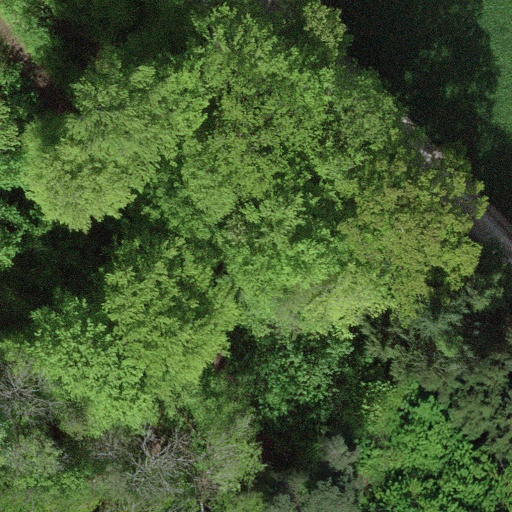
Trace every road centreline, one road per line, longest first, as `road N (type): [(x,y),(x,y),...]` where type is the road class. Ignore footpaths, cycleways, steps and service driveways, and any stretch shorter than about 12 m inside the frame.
road 1 (track): [(0,17),(176,235),(195,368),(202,498),(191,511)]
road 2 (track): [(246,0),(511,254)]
